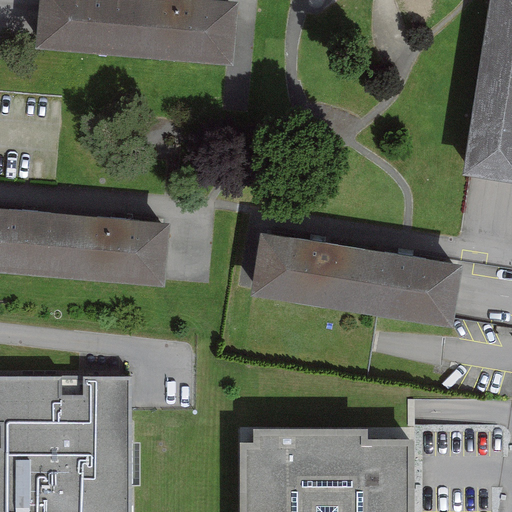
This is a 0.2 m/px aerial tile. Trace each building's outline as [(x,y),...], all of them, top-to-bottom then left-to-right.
[(237,3),(196,0),(36,0),(33,53),(232,67),(237,3)] [(511,0),(492,0),(464,176),(511,184),(511,0)] [(166,228),(0,213),(0,275),(161,289),(166,228)] [(463,263),(259,231),(248,300),(452,333),(463,263)] [(0,511),(135,511),(136,371),(0,370),(0,511)] [(365,429),(251,430),(251,448),(240,448),(240,511),(412,511),(412,445),(365,445),(365,429)]
